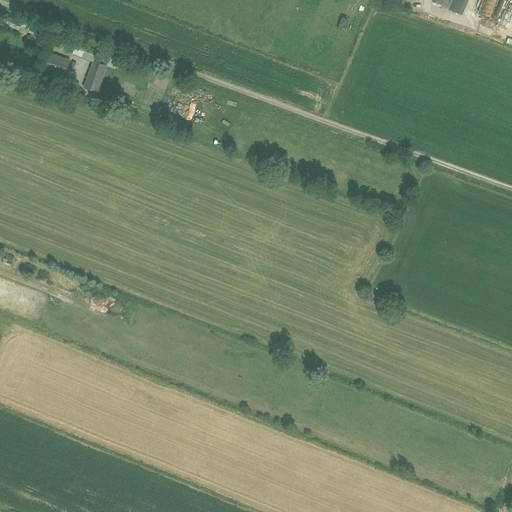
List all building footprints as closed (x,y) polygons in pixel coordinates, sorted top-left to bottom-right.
[(432,0),(432,1),(447,8),(450,0),(432,0)] [(450,0),(447,8),(462,15),(468,0),(450,0)] [(484,0),(484,8),(492,8),(493,0),(484,0)] [(19,29),(22,22),(7,16),(4,23),(19,29)] [(29,33),(40,37),(44,28),(32,24),(29,33)] [(43,30),(41,36),(53,41),(55,35),(43,30)] [(73,45),(70,52),(91,59),(93,52),(73,45)] [(45,69),(44,70),(41,78),(54,82),(57,75),(56,75),(57,73),(63,76),(69,60),(50,53),(45,69)] [(97,92),(106,65),(93,61),(83,87),(97,92)]
